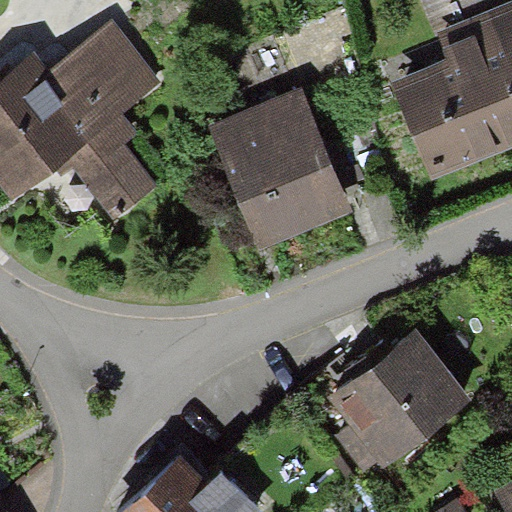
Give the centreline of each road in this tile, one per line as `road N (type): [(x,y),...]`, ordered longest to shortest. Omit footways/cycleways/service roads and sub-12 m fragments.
road 1 (residential): [(119,376),(285,323),(511,227)]
road 2 (residential): [(0,292),(42,335),(119,376)]
road 3 (residential): [(71,511),(119,376)]
